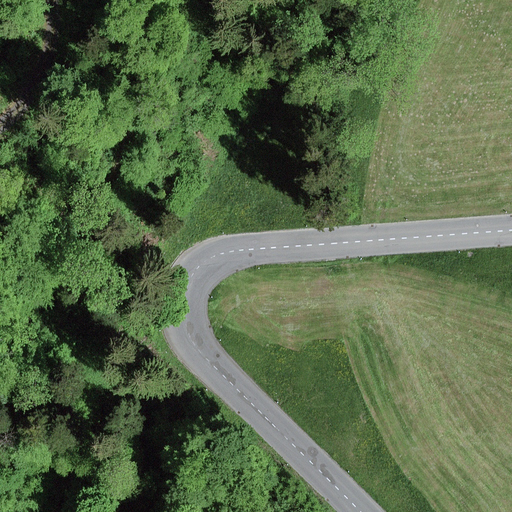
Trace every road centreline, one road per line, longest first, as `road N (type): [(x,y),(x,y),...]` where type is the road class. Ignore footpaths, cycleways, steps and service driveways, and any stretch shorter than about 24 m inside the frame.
road 1 (tertiary): [(511,230),(225,251),(201,265),(187,287),(183,313),(193,346),(360,511)]
road 2 (track): [(0,124),(45,75),(62,0)]
